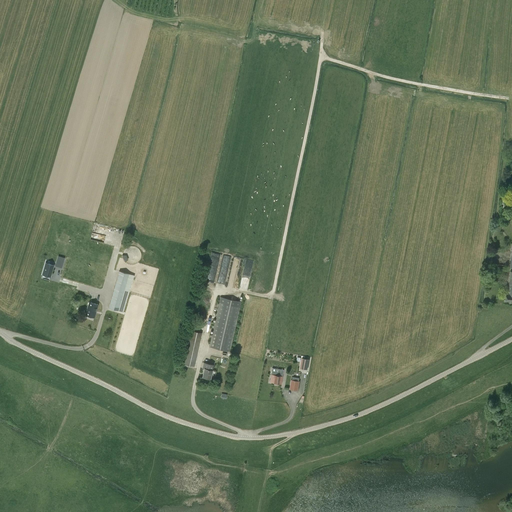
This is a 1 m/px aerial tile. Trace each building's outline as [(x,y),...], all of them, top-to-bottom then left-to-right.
[(94,232),(92,237),(104,241),(106,236),(94,232)] [(240,258),(234,257),(228,288),(234,290),(240,258)] [(46,263),(42,274),(50,277),(54,265),(46,263)] [(123,312),(134,275),(119,271),(108,307),(123,312)] [(230,351),(241,302),(220,297),(209,347),(230,351)] [(94,317),(97,304),(89,302),(85,315),(94,317)] [(192,330),(190,340),(185,364),(194,366),(201,333),(192,330)] [(309,362),(302,361),(300,370),(307,372),(309,362)] [(203,368),(205,368),(203,377),(210,379),(212,370),(213,365),(204,363),(203,368)] [(275,383),(275,384),(277,384),(278,384),(278,383),(279,383),(279,382),(282,382),(283,373),(272,371),(270,382),(275,383)] [(298,390),(299,381),(292,380),(290,389),(298,390)]
